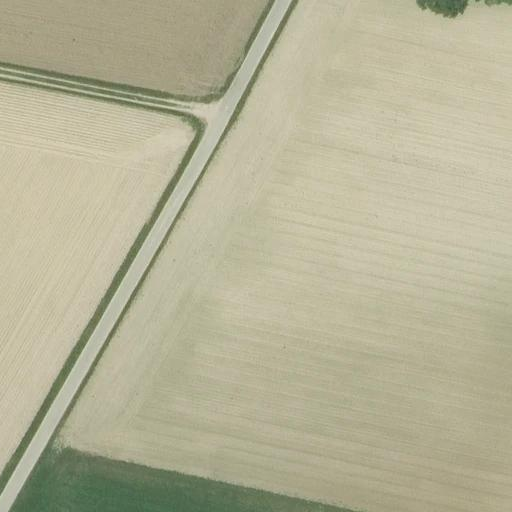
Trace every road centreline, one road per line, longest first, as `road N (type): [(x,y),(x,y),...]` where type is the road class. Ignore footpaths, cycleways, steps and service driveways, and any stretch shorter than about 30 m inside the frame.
road 1 (unclassified): [(0,509),(288,0)]
road 2 (track): [(223,115),(0,73)]
